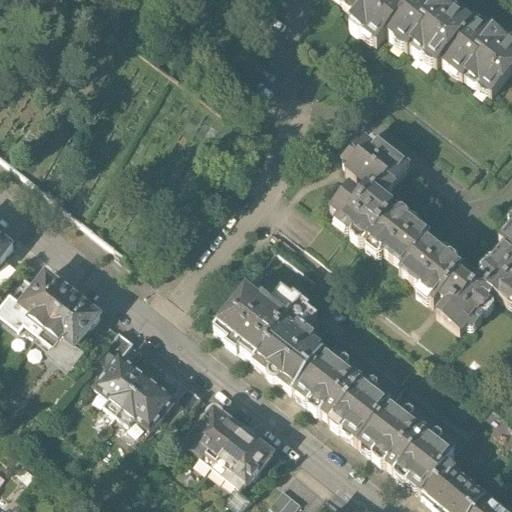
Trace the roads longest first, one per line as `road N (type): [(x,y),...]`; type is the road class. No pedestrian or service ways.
road 1 (residential): [(156,327),(269,192),(299,0)]
road 2 (residential): [(378,511),(156,327)]
road 3 (residential): [(156,327),(0,203)]
